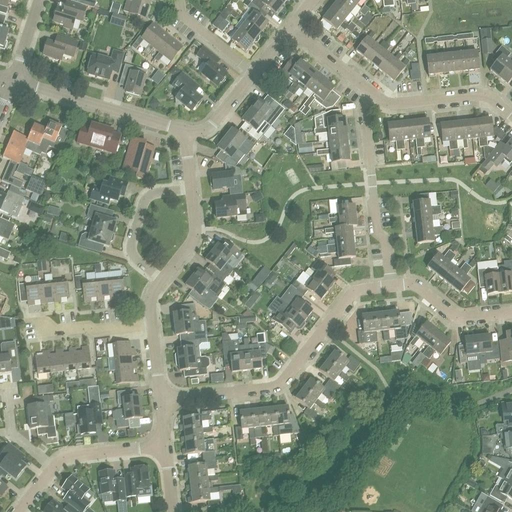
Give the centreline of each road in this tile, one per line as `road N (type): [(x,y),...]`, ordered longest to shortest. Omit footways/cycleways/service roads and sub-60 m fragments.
road 1 (residential): [(161,403),(274,391),(346,299),(391,287)]
road 2 (unclassified): [(391,287),(371,183),(366,91)]
road 3 (unclassified): [(13,84),(185,131)]
road 4 (residential): [(511,115),(483,95),(395,106),(366,91)]
road 5 (residential): [(161,282),(133,253),(142,205),(159,193),(190,190)]
road 6 (unclassified): [(511,315),(459,319),(419,290),(391,287)]
